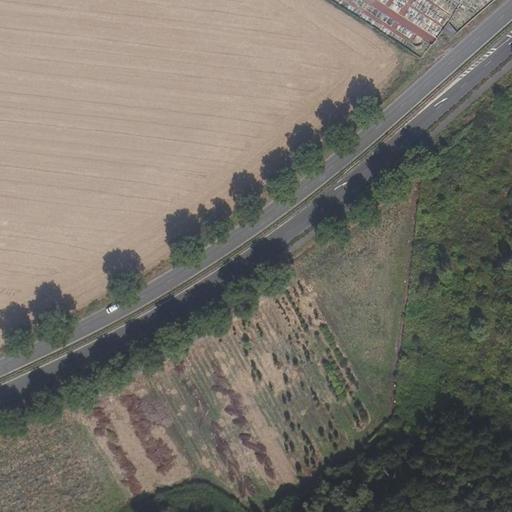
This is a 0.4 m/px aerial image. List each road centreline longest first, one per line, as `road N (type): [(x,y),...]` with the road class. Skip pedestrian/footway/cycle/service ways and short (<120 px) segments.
road 1 (secondary): [(511,7),(275,212),(117,312),(0,368)]
road 2 (secondary): [(0,394),(177,305),(261,250),(511,45)]
